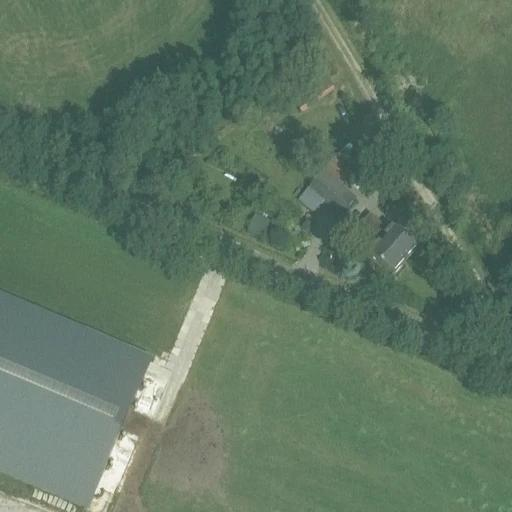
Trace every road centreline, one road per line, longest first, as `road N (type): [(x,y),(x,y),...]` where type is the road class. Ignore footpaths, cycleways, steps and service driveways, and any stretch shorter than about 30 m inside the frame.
road 1 (unclassified): [(511,385),(0,154)]
road 2 (track): [(511,338),(304,0)]
road 3 (track): [(216,251),(180,370),(123,511)]
